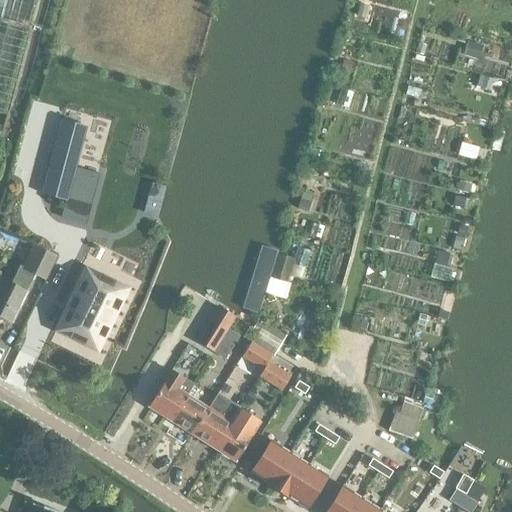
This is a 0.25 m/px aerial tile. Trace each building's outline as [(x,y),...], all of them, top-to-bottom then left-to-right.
[(0,0),(0,15),(26,21),(30,3),(29,3),(29,0),(0,0)] [(486,36),(507,40),(510,28),(488,24),(486,36)] [(460,35),(457,42),(464,44),(466,37),(460,35)] [(467,42),(463,56),(479,61),(483,47),(467,42)] [(343,61),(341,70),(350,73),(353,63),(343,61)] [(91,206),(97,183),(73,176),(82,139),(59,133),(43,195),(66,201),(66,199),(91,206)] [(461,143),(458,155),(476,160),(479,148),(461,143)] [(310,149),(308,157),(321,160),(323,152),(310,149)] [(439,161),(437,169),(445,171),(447,163),(439,161)] [(456,164),(453,177),(459,178),(461,166),(456,164)] [(459,181),(456,191),(469,194),(472,184),(459,181)] [(303,192),(298,209),(309,212),(314,195),(303,192)] [(455,196),(453,206),(463,208),(466,198),(455,196)] [(151,201),(147,214),(157,217),(161,204),(151,201)] [(459,225),(457,236),(465,237),(467,227),(459,225)] [(456,236),(453,249),(461,251),(464,238),(456,236)] [(12,324),(26,293),(34,276),(45,281),(56,258),(33,247),(23,269),(20,268),(11,286),(0,280),(0,320),(2,319),(12,324)] [(243,309),(258,313),(269,278),(277,254),(277,252),(262,247),(243,309)] [(438,252),(435,265),(446,268),(450,254),(438,252)] [(277,254),(269,278),(287,283),(294,259),(277,254)] [(67,307),(55,331),(60,334),(61,333),(74,339),(73,340),(79,343),(79,342),(92,348),(92,349),(97,352),(104,338),(103,337),(107,329),(107,330),(110,324),(109,324),(113,316),(114,316),(117,311),(116,310),(120,302),(121,303),(121,302),(121,301),(126,291),(113,285),(115,281),(114,280),(113,282),(100,276),(101,274),(100,273),(98,278),(90,274),(90,273),(85,271),(72,297),(70,296),(69,297),(72,298),(68,306),(65,305),(65,306),(67,307)] [(214,353),(227,332),(237,317),(219,307),(204,332),(210,336),(203,346),(214,353)] [(271,356),(284,336),(264,323),(251,343),(271,356)] [(225,360),(231,349),(238,339),(227,332),(214,353),(225,360)] [(250,343),(242,356),(263,369),(271,356),(251,343),(250,343)] [(268,363),(259,376),(280,390),(289,376),(268,363)] [(170,422),(186,396),(193,386),(171,372),(148,408),(170,422)] [(304,394),(308,388),(298,381),(294,388),(304,394)] [(426,393),(424,403),(431,405),(433,395),(426,393)] [(192,436),(208,410),(186,396),(170,422),(192,436)] [(213,449),(230,424),(236,413),(215,399),(208,410),(192,436),(213,449)] [(404,404),(400,415),(419,422),(423,411),(404,404)] [(235,463),(251,437),(260,424),(238,410),(236,413),(230,424),(213,449),(235,463)] [(396,413),(389,432),(412,441),(419,422),(400,415),(396,413)] [(328,431),(318,425),(314,431),(324,438),(328,431)] [(334,444),(339,438),(328,431),(324,438),(334,444)] [(269,485),(290,452),(271,440),(250,473),(269,485)] [(287,496),(308,464),(290,452),(269,485),(287,496)] [(382,465),(372,459),(368,466),(378,472),(382,465)] [(306,508),(327,476),(308,464),(287,496),(306,508)] [(392,472),(382,465),(378,472),(388,478),(392,472)] [(439,479),(443,472),(433,466),(429,473),(439,479)] [(462,475),(455,489),(466,495),(473,481),(462,475)] [(475,482),(467,496),(477,503),(486,489),(475,482)] [(352,511),(361,498),(342,486),(325,511),(352,511)] [(459,508),(466,497),(455,490),(449,501),(459,508)] [(471,511),(477,504),(466,497),(459,508),(466,511),(471,511)] [(377,511),(379,509),(361,498),(352,511),(377,511)]
